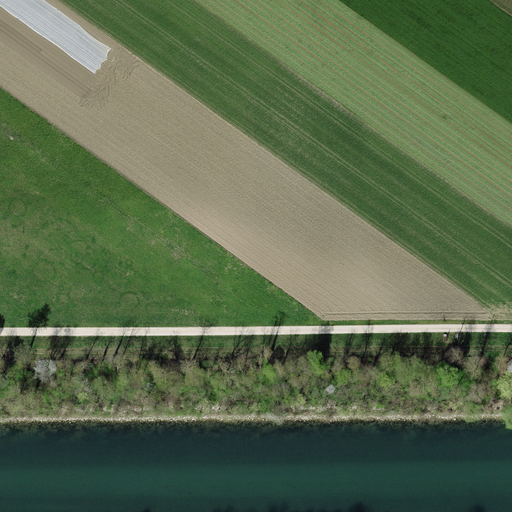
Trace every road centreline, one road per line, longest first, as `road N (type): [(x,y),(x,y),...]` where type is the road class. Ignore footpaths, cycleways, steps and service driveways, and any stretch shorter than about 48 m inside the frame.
road 1 (track): [(0,352),(511,348)]
road 2 (track): [(0,330),(511,328)]
